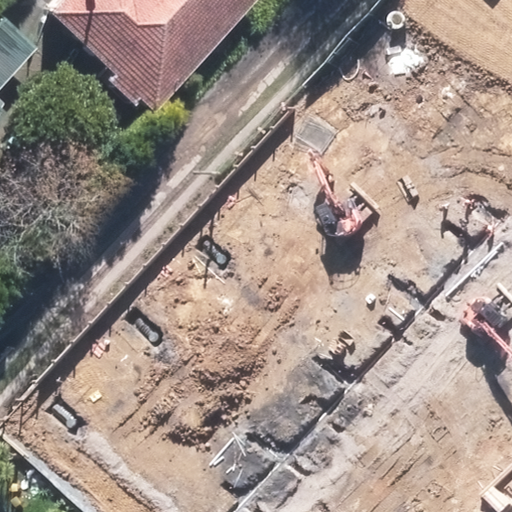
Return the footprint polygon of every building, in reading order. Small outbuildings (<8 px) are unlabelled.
[(128,88),(142,101),(238,0),(36,0),(105,65),(98,71),(122,94),(128,88)] [(511,13),(475,113),(511,127),(511,13)] [(0,70),(24,44),(0,21),(0,70)] [(421,206),(459,162),(420,128),(437,109),(364,46),(305,114),(312,121),(273,166),(338,224),(383,173),(421,206)] [(434,511),(511,418),(511,407),(422,334),(317,462),(266,420),(218,478),(259,511),(434,511)]
